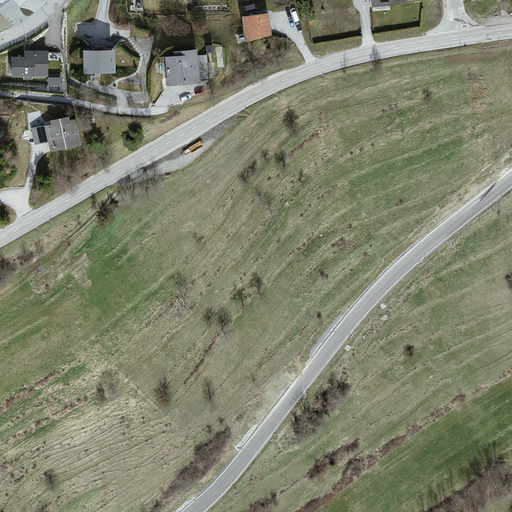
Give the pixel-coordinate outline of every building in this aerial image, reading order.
[(272,14),(247,17),(250,42),(276,40),(272,14)] [(47,49),(24,49),(24,55),(11,55),(11,75),(47,75),(47,49)] [(120,49),(86,50),(87,73),(119,72),(120,49)] [(171,50),(174,83),(206,82),(204,49),(171,50)] [(65,149),(89,143),(82,116),(58,119),(59,123),(34,128),(39,144),(55,141),(65,149)]
